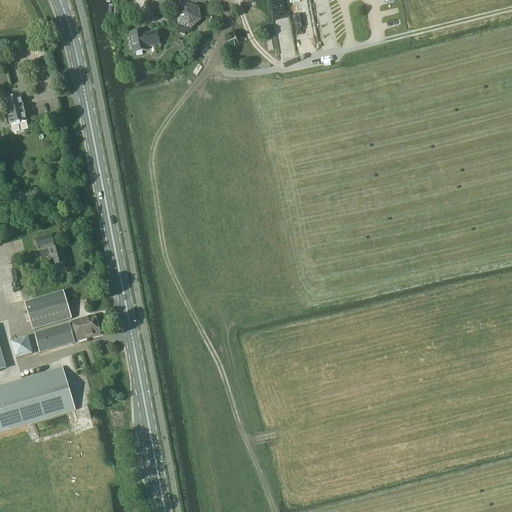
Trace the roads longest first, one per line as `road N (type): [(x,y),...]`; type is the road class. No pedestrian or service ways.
road 1 (track): [(274,511),(219,364),(165,257),(150,162),(160,129),(218,54),(230,0)]
road 2 (secondary): [(165,511),(84,90),(59,0)]
road 3 (track): [(230,0),(279,69),(511,9)]
